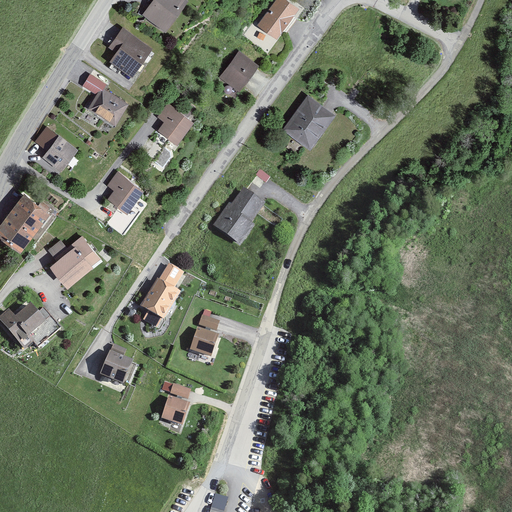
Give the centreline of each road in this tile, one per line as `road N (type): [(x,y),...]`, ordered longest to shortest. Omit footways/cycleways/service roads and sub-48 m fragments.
road 1 (residential): [(199,511),(306,220),(328,185),(458,45),(376,0)]
road 2 (residential): [(341,0),(195,194),(83,370)]
road 3 (residential): [(9,156),(78,199),(102,184),(156,111)]
road 4 (tertiary): [(9,156),(106,0)]
